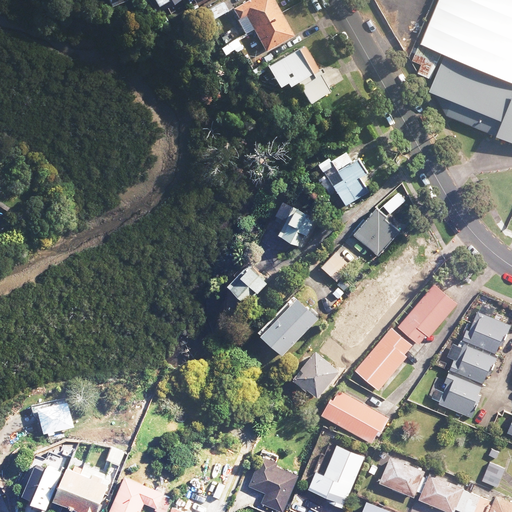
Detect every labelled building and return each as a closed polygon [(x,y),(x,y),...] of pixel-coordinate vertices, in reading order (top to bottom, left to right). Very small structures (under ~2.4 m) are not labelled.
[(144,0),(153,14),(178,0),(182,0),(187,8),(201,0),(144,0)] [(243,15),(263,52),(291,37),(271,0),(245,0),(230,8),(236,19),(243,15)] [(221,3),(202,13),(208,24),(227,14),(221,3)] [(301,46),(264,67),(274,88),(282,83),(284,87),(294,82),(304,104),(327,91),(317,75),(321,73),(319,68),(315,70),(301,46)] [(511,89),(442,62),(430,92),(433,93),(441,107),(453,119),(511,143),(511,89)] [(331,186),(343,206),(367,192),(359,178),(366,174),(356,158),(351,161),(345,152),(329,161),(341,180),(331,186)] [(315,220),(291,207),(276,235),(286,242),(300,248),(315,220)] [(374,207),(352,235),(377,255),(397,231),(383,219),(385,216),(374,207)] [(328,258),(322,265),(337,279),(350,265),(340,257),(334,263),(328,258)] [(388,311),(405,290),(399,285),(401,282),(398,280),(405,272),(392,262),(383,272),(378,268),(368,280),(371,282),(356,300),(368,309),(376,301),(388,311)] [(245,264),(223,287),(243,306),(265,283),(245,264)] [(433,283),(396,327),(417,345),(425,335),(428,337),(457,303),(444,294),(433,283)] [(295,299),(256,337),(266,347),(280,356),(317,319),(305,308),(295,299)] [(388,320),(377,311),(363,327),(374,337),(388,320)] [(445,384),(437,404),(470,418),(475,406),(472,405),(488,369),(490,370),(496,356),(494,355),(501,337),(504,338),(509,325),(476,311),(467,331),(465,329),(443,382),(445,384)] [(328,338),(335,331),(329,326),(313,343),(321,351),(331,340),(328,338)] [(390,327),(354,371),(364,381),(378,391),(406,357),(403,354),(411,345),(400,336),(390,327)] [(329,399),(320,415),(370,444),(375,435),(377,436),(388,418),(337,389),(331,400),(329,399)] [(42,434),(73,427),(65,401),(35,408),(42,434)] [(363,457),(335,445),(323,476),(314,472),(306,490),(329,500),(328,503),(342,509),(363,457)] [(110,446),(104,460),(119,467),(125,453),(110,446)] [(424,471),(388,456),(377,483),(413,498),(424,471)] [(282,511),(297,475),(275,466),(276,463),(260,457),(248,486),(265,493),(260,503),(282,511)] [(505,468),(489,461),(480,481),(496,488),(505,468)] [(95,511),(106,485),(63,468),(60,475),(42,467),(41,471),(31,467),(19,496),(29,500),(27,504),(43,510),(48,500),(74,510),(76,511),(95,511)] [(463,488),(428,474),(417,500),(446,511),(452,511),(454,510),(459,511),(485,511),(490,501),(462,490),(463,488)] [(163,493),(122,476),(107,511),(139,511),(143,504),(155,508),(154,511),(156,511),(165,511),(171,499),(162,496),(163,493)] [(511,511),(511,502),(494,496),(487,511),(511,511)] [(390,511),(366,502),(362,511),(390,511)]
